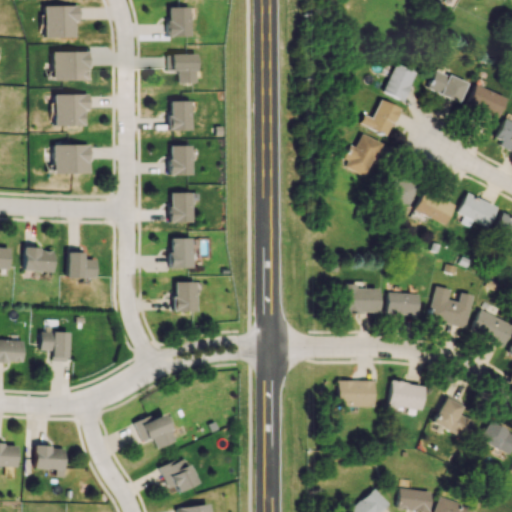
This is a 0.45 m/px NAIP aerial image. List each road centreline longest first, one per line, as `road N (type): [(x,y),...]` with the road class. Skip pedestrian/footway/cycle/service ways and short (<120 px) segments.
road 1 (tertiary): [(263,0),(266,511)]
road 2 (residential): [(153,365),(131,328),(126,293),(121,0)]
road 3 (residential): [(266,345),(431,357),(511,396)]
road 4 (residential): [(0,401),(81,400),(153,365)]
road 5 (residential): [(125,207),(0,202)]
road 6 (residential): [(129,511),(81,400)]
road 7 (residential): [(266,345),(223,339),(172,349),(153,365)]
